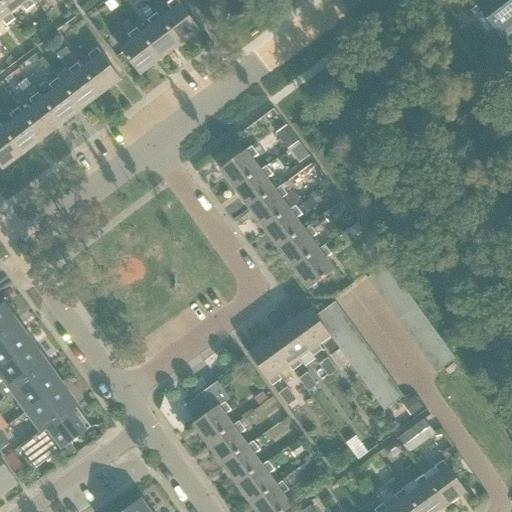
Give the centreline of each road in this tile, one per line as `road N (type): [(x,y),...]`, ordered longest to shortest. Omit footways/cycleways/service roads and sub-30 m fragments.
road 1 (residential): [(124,394),(260,292),(151,143)]
road 2 (residential): [(151,143),(343,0)]
road 3 (residential): [(17,247),(124,394)]
road 4 (residential): [(17,247),(151,143)]
road 5 (residential): [(147,426),(25,511)]
road 6 (residential): [(498,511),(495,487),(424,392)]
